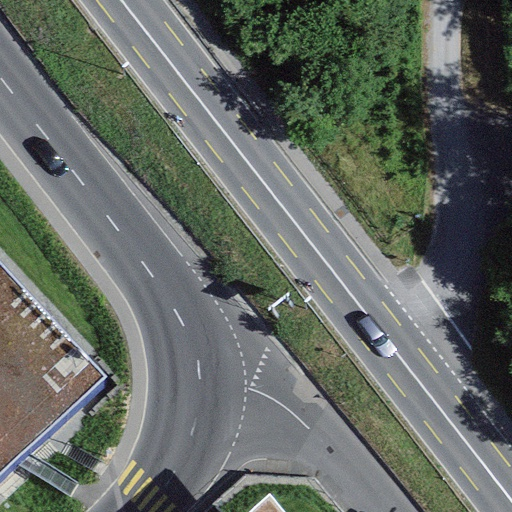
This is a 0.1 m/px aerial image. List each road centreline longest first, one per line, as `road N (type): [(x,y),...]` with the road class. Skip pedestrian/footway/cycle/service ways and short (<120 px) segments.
road 1 (primary): [(511,507),(121,0)]
road 2 (track): [(412,372),(442,311),(455,219),(441,0)]
road 3 (residential): [(199,380),(181,321),(148,269),(0,75)]
road 4 (residential): [(199,380),(258,391),(316,435),(380,511)]
road 5 (residential): [(143,511),(177,468),(194,427),(199,380)]
